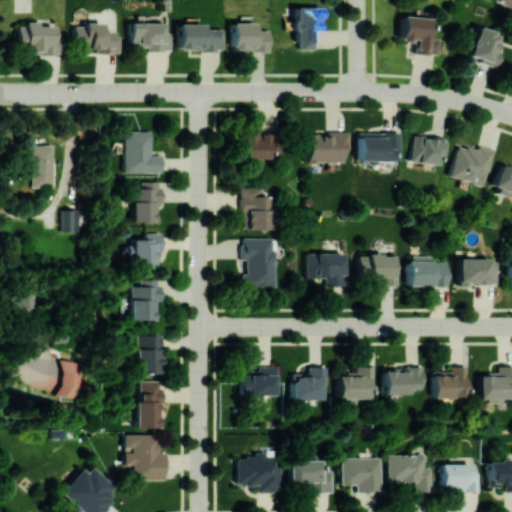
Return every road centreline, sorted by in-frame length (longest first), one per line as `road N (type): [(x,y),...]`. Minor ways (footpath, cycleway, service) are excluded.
road 1 (residential): [(511,326),(200,327)]
road 2 (residential): [(200,92),(200,327)]
road 3 (residential): [(100,92),(273,91)]
road 4 (residential): [(350,92),(447,97),(511,114)]
